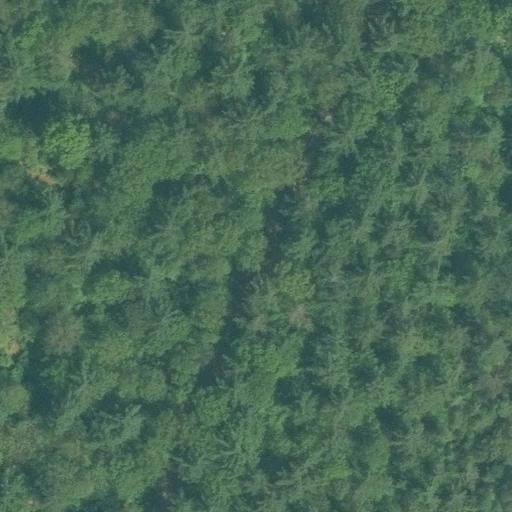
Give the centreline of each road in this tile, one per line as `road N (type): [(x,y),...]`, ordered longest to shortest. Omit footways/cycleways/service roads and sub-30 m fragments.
road 1 (track): [(383,0),(307,147),(0,41)]
road 2 (track): [(148,511),(307,147)]
